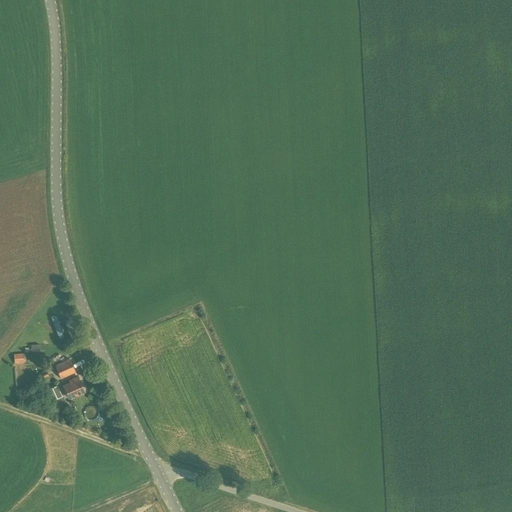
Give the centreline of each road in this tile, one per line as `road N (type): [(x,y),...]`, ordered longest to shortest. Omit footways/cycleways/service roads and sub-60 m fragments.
road 1 (unclassified): [(160,477),(60,236),(49,0)]
road 2 (track): [(150,458),(0,405)]
road 3 (unclassified): [(306,511),(191,474),(160,477)]
